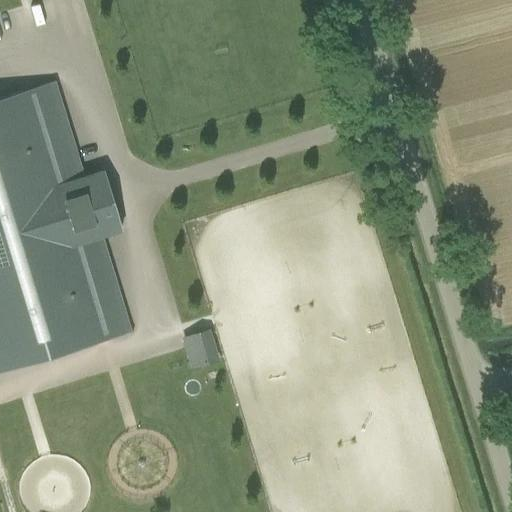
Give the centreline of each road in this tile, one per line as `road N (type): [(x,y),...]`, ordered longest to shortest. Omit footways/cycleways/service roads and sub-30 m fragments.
road 1 (unclassified): [(511,511),(363,0)]
road 2 (unknown): [(394,99),(135,183),(120,174),(85,82),(57,70),(0,84)]
